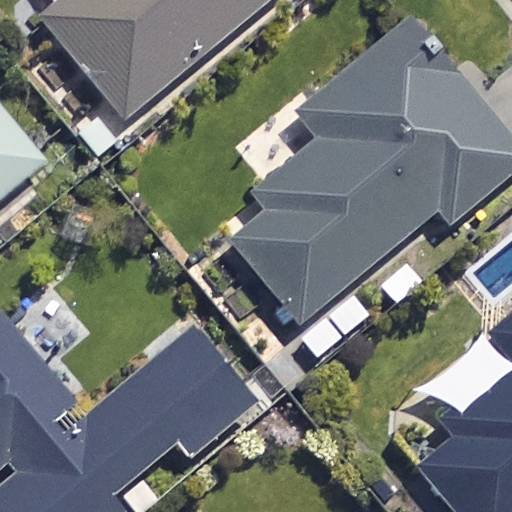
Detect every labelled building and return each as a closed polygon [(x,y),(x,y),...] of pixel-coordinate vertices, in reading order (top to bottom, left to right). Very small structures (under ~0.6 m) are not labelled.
[(80,0),(43,32),(132,134),(286,0),(80,0)] [(511,179),(511,156),(405,30),(297,122),(323,152),(260,205),(274,221),(234,255),(300,333),(443,211),(457,227),(511,179)] [(0,211),(43,175),(0,124),(0,211)] [(511,511),(511,325),(490,344),(511,369),(511,395),(418,476),(449,511),(511,511)] [(0,476),(7,471),(21,488),(0,505),(0,511),(111,511),(110,510),(171,457),(184,472),(252,414),(192,344),(89,432),(4,334),(0,337),(0,476)]
